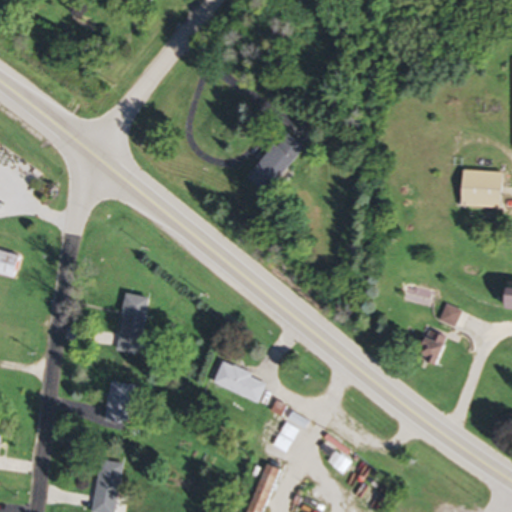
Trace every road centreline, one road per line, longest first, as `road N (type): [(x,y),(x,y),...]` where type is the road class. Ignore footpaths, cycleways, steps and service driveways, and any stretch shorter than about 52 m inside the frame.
road 1 (primary): [(511,482),(318,339),(0,80)]
road 2 (residential): [(31,511),(71,214),(95,157)]
road 3 (residential): [(95,157),(216,0)]
